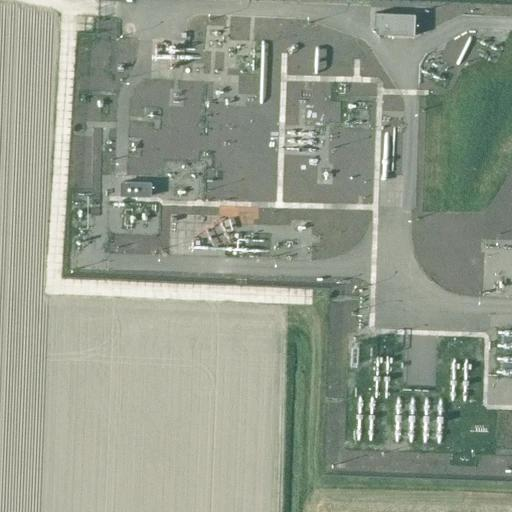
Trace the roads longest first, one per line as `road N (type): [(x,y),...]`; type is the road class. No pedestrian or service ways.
road 1 (unclassified): [(58,0),(79,7),(97,43),(89,190),(91,248),(102,266),(156,275),(407,276)]
road 2 (unknown): [(511,308),(464,303),(391,276),(401,81),(388,51),(337,22)]
